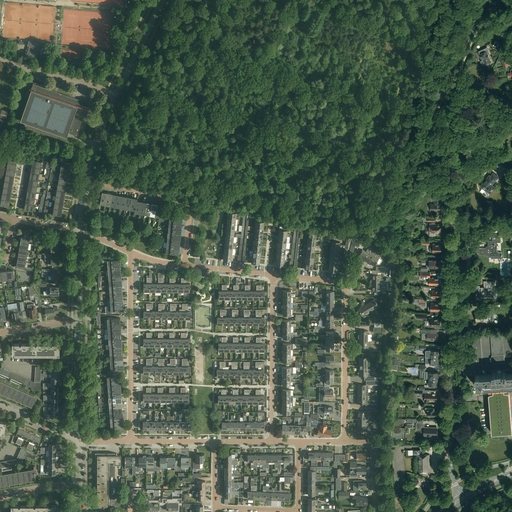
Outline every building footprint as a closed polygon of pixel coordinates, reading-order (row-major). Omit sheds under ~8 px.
[(497,40),(497,41),(494,46),(494,47),(500,50),(503,43),(497,40)] [(40,44),(29,41),(28,46),(29,46),(28,50),(26,50),(24,59),(35,61),(37,53),(33,52),(34,47),(38,48),(40,44)] [(482,65),(484,64),(485,64),(486,65),(488,64),(488,62),(491,61),(488,55),(490,54),(487,47),(478,51),(482,60),(480,61),(482,65)] [(89,103),(57,92),(33,83),(20,120),(26,122),(24,127),(59,139),(61,134),(66,136),(68,132),(77,135),(84,115),(86,116),(87,113),(89,109),(86,108),(89,103)] [(501,164),(496,160),(490,166),(495,170),(501,164)] [(490,194),(495,188),(491,185),(492,183),(493,184),(495,181),(498,177),(493,173),(490,176),(489,176),(480,186),(486,191),(487,191),(490,194)] [(441,194),(433,194),(433,201),(434,203),(430,203),(430,212),(437,212),(437,211),(442,211),(442,204),(441,194)] [(0,205),(9,207),(10,201),(1,199),(0,198),(0,205)] [(431,231),(429,231),(429,236),(435,236),(435,232),(441,232),(442,224),(435,224),(435,223),(431,223),(431,231)] [(501,258),(501,252),(497,252),(497,246),(498,245),(498,244),(498,243),(497,243),(497,242),(501,242),(501,238),(492,238),(492,241),(488,241),(488,246),(489,246),(489,248),(479,248),(479,254),(483,254),(483,256),(486,256),(486,257),(491,257),(491,258),(501,258)] [(50,250),(57,250),(57,246),(58,246),(58,243),(57,243),(57,242),(51,242),(51,239),(40,239),(40,246),(47,246),(47,250),(50,250)] [(442,249),(441,249),(441,245),(436,245),(436,244),(433,244),(433,245),(430,244),(430,252),(432,252),(433,252),(433,253),(437,253),(437,252),(441,252),(441,251),(442,251),(442,249)] [(358,256),(365,260),(369,253),(370,251),(367,250),(366,251),(362,249),(358,256)] [(370,251),(369,253),(365,260),(374,266),(379,257),(370,251)] [(48,261),(48,264),(59,264),(59,257),(51,257),(51,253),(45,253),(45,261),(48,261)] [(440,261),(437,261),(437,260),(432,260),(430,260),(427,260),(427,267),(432,267),(436,267),(436,268),(440,268),(440,267),(440,261)] [(371,279),(370,280),(370,282),(371,282),(380,282),(383,282),(383,279),(381,279),(381,277),(380,277),(380,274),(372,274),(372,278),(371,278),(371,279)] [(476,292),(477,297),(482,296),(482,297),(491,297),(491,298),(496,297),(496,290),(495,290),(494,287),(492,287),(492,285),(496,285),(495,281),(484,281),(484,282),(485,288),(482,288),(479,288),(479,286),(475,286),(475,292),(476,292)] [(383,282),(380,282),(371,282),(371,290),(380,290),(380,286),(384,286),(384,288),(387,288),(387,283),(383,283),(383,282)] [(37,299),(37,300),(40,300),(40,299),(32,285),(29,286),(30,300),(34,299),(37,299)] [(47,294),(50,294),(59,294),(59,287),(52,287),(52,286),(47,286),(47,294)] [(364,305),(369,312),(378,306),(374,299),(364,305)] [(20,310),(24,309),(23,301),(17,302),(18,308),(9,309),(9,313),(11,313),(12,320),(19,319),(18,312),(20,312),(20,310)] [(30,317),(36,316),(36,312),(35,306),(34,306),(34,303),(27,304),(28,307),(27,309),(28,310),(29,310),(30,317)] [(358,309),(362,316),(369,312),(364,305),(358,309)] [(53,308),(45,309),(45,306),(43,307),(43,310),(45,310),(46,315),(54,314),(54,313),(58,313),(57,306),(53,307),(53,308)] [(487,312),(475,313),(476,321),(494,320),(493,308),(486,309),(487,312)] [(431,318),(431,319),(429,319),(429,325),(431,325),(431,326),(435,326),(435,329),(439,329),(439,326),(439,325),(440,325),(440,322),(439,322),(440,319),(435,319),(435,318),(431,318)] [(333,326),(333,320),(322,320),(322,326),(314,326),(314,329),(318,329),(324,329),(325,326),(326,326),(333,326)] [(381,332),(381,324),(378,324),(378,323),(376,323),(376,324),(374,324),(374,327),(373,327),(373,333),(381,332)] [(358,335),(358,338),(359,338),(359,341),(367,341),(367,330),(359,330),(359,335),(358,335)] [(421,333),(427,333),(426,340),(438,341),(438,334),(431,333),(431,331),(421,330),(421,333)] [(12,355),(28,355),(28,344),(12,344),(12,355)] [(28,355),(43,355),(43,344),(28,344),(28,355)] [(59,344),(43,344),(43,355),(59,355),(59,344)] [(498,354),(492,355),(492,364),(504,363),(504,354),(498,354)] [(368,357),(359,357),(359,368),(368,368),(368,357)] [(367,376),(368,368),(359,368),(359,376),(367,376)] [(493,392),(488,393),(492,434),(511,432),(509,392),(504,391),(503,385),(511,384),(511,372),(506,373),(506,372),(492,373),(492,375),(479,376),(479,375),(475,375),(476,387),(492,386),(493,392)] [(0,393),(31,407),(35,398),(0,382),(0,393)] [(32,391),(40,391),(40,382),(34,382),(32,388),(32,391)] [(366,384),(357,384),(357,396),(366,396),(368,396),(368,395),(368,385),(366,385),(366,384)] [(324,396),(332,396),(332,395),(333,395),(333,393),(332,392),(333,390),(329,390),(329,387),(325,387),(325,390),(323,390),(322,394),(324,394),(324,396)] [(429,400),(437,400),(437,399),(438,399),(438,397),(437,396),(437,393),(424,393),(424,401),(429,401),(429,400)] [(357,396),(357,403),(366,404),(368,404),(368,396),(366,396),(357,396)] [(328,413),(332,413),(332,407),(325,406),(325,407),(318,407),(318,414),(321,414),(323,416),(325,413),(328,413)] [(435,416),(436,416),(437,415),(437,414),(437,413),(437,411),(433,410),(433,408),(425,408),(425,411),(427,411),(427,415),(434,415),(435,416)] [(368,416),(368,412),(366,412),(357,411),(357,420),(366,420),(366,419),(368,419),(368,416)] [(318,420),(310,418),(310,426),(317,427),(316,428),(318,428),(317,434),(322,435),(322,436),(327,437),(327,436),(330,437),(331,434),(332,433),(332,432),(331,431),(331,430),(326,429),(326,426),(326,425),(323,424),(323,425),(320,425),(317,425),(318,420)] [(366,431),(366,420),(357,420),(357,431),(366,431)] [(423,424),(416,423),(416,427),(418,427),(418,429),(424,429),(424,435),(431,435),(431,439),(436,439),(436,435),(436,428),(422,427),(423,424)] [(24,431),(19,428),(16,435),(19,436),(18,438),(20,439),(21,437),(24,431)] [(23,440),(24,438),(27,439),(30,433),(24,431),(21,437),(20,439),(23,440)] [(29,443),(31,444),(32,442),(35,435),(30,433),(27,439),(30,441),(29,443)] [(38,444),(41,438),(35,435),(32,442),(31,444),(34,445),(35,443),(38,444)] [(417,472),(417,474),(419,474),(419,472),(429,472),(429,455),(420,455),(419,449),(413,450),(413,455),(416,455),(417,472)] [(24,456),(34,461),(37,455),(27,451),(25,454),(24,456)] [(112,506),(112,500),(112,484),(115,484),(115,463),(121,463),(121,455),(97,455),(97,506),(112,506)] [(193,462),(193,469),(200,469),(200,462),(204,462),(203,455),(196,455),(196,462),(193,462)] [(136,475),(136,471),(139,471),(139,467),(146,467),(146,457),(139,456),(138,463),(136,462),(136,475)] [(133,462),(133,457),(125,457),(125,467),(129,467),(129,468),(132,468),(132,475),(136,475),(136,462),(133,462)] [(154,467),(153,471),(157,471),(157,463),(154,463),(154,457),(146,457),(146,467),(154,467)] [(160,471),(160,467),(167,467),(167,457),(160,457),(160,463),(157,463),(157,471),(160,471)] [(175,467),(175,471),(178,471),(178,463),(175,463),(175,457),(167,457),(167,467),(175,467)] [(181,471),(181,467),(189,467),(189,457),(181,457),(181,463),(178,463),(178,471),(181,471)] [(366,466),(361,466),(361,465),(357,465),(357,462),(350,462),(350,470),(366,470),(366,466)] [(34,470),(0,476),(0,486),(36,480),(34,473),(37,473),(37,469),(33,469),(34,470)] [(366,481),(362,481),(362,480),(353,480),(353,489),(359,489),(359,487),(366,487),(366,481)] [(349,491),(338,492),(338,500),(343,500),(343,498),(349,498),(349,491)] [(363,504),(367,503),(367,498),(364,498),(364,497),(356,497),(356,496),(353,496),(353,500),(356,500),(356,505),(363,504)] [(153,511),(153,503),(147,503),(147,501),(144,501),(144,508),(147,508),(147,511),(153,511)] [(159,511),(159,508),(163,508),(163,501),(159,501),(159,503),(153,503),(153,511),(159,511)] [(166,501),(163,501),(163,508),(166,508),(166,511),(172,511),(172,503),(166,503),(166,501)] [(178,503),(172,503),(172,511),(178,511),(178,508),(182,508),(182,501),(178,501),(178,503)]
